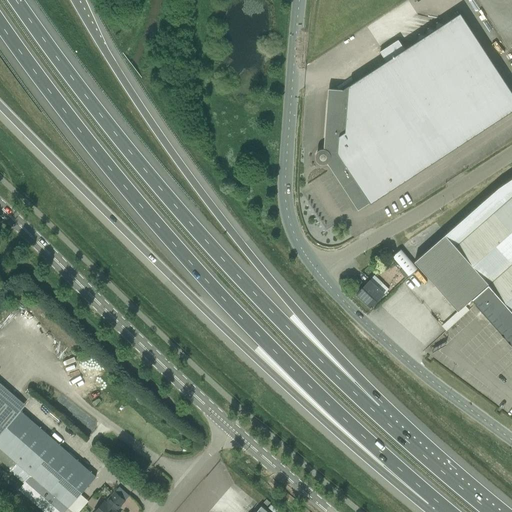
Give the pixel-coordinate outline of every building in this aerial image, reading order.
[(327,163),(327,162),(328,162),(358,208),(369,202),(370,204),(511,111),(511,92),(460,13),(443,24),(443,23),(437,22),(435,29),(428,28),(426,35),(419,33),(417,41),(405,49),(398,40),(380,52),(386,61),(342,90),(328,89),(327,109),(328,109),(325,150),(323,150),(322,150),(321,150),(320,150),(319,151),(318,151),(318,152),(317,153),(317,154),(316,155),(316,156),(317,156),(318,160),(318,161),(318,162),(319,162),(320,163),(321,163),(322,163),(323,164),(324,164),(325,163),(326,163),(327,163)] [(476,303),(511,344),(511,178),(498,188),(414,261),(458,311),(472,299),(476,303)] [(401,250),(393,257),(408,276),(417,269),(401,250)] [(370,307),(371,309),(385,293),(370,280),(363,288),(362,287),(361,289),(356,294),(356,295),(357,295),(370,307)] [(470,301),(442,326),(446,331),(474,306),(470,301)] [(0,392),(0,459),(25,481),(19,489),(44,511),(65,511),(96,477),(0,392)] [(123,473),(128,469),(124,465),(119,469),(123,473)] [(95,511),(116,511),(125,501),(115,492),(106,503),(104,501),(95,511)]
